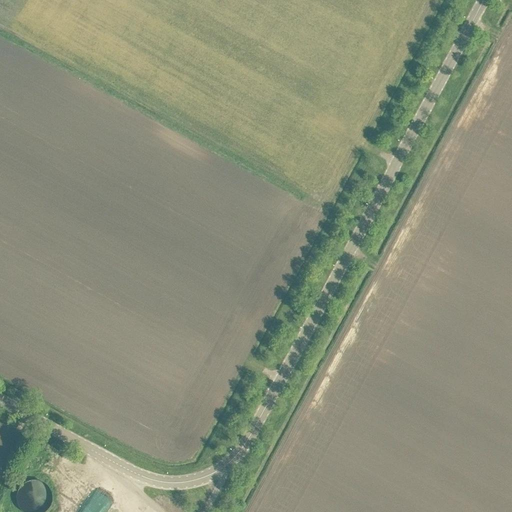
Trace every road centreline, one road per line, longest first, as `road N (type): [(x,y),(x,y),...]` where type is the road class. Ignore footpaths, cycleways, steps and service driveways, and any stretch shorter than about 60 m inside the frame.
road 1 (unclassified): [(223,467),(242,448),(484,0)]
road 2 (unclassified): [(110,461),(0,400)]
road 3 (unclassified): [(223,467),(195,481),(159,483),(110,461)]
